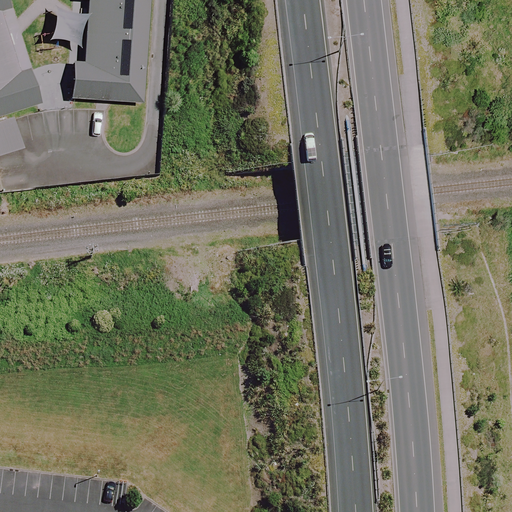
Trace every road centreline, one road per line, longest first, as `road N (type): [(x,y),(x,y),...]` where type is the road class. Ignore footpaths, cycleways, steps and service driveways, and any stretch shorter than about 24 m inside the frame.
road 1 (primary): [(363,0),(416,511)]
road 2 (primary): [(353,511),(301,0)]
